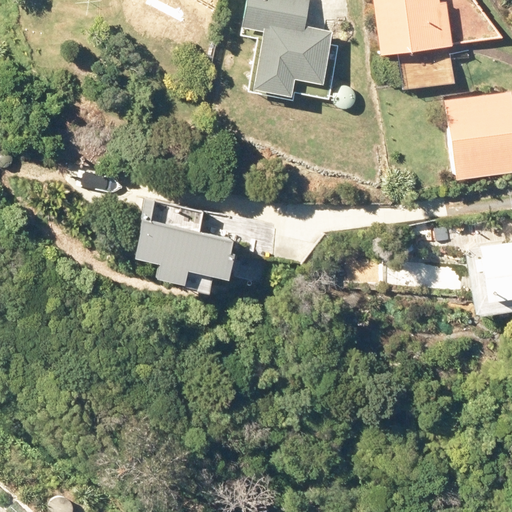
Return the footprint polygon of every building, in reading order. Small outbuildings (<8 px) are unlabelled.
[(254,39),(244,93),(290,102),(291,94),(325,101),(335,46),(326,44),(328,33),(301,28),(306,0),(244,0),(238,35),(254,39)] [(369,0),(377,56),(395,54),(399,90),(448,84),(444,48),(448,47),(443,4),(436,5),(435,0),(369,0)] [(511,122),(509,93),(443,100),(452,180),(511,173),(511,122)] [(231,237),(196,229),(201,209),(160,199),(155,220),(137,216),(128,255),(154,261),(151,274),(207,287),(210,273),(223,276),(231,237)] [(464,220),(466,239),(482,237),(480,218),(464,220)] [(459,225),(442,226),(444,241),(461,240),(459,225)] [(511,248),(510,249),(502,260),(504,278),(511,277),(511,229),(511,231),(511,248)] [(272,230),(268,259),(306,264),(313,252),(315,236),(272,230)]
